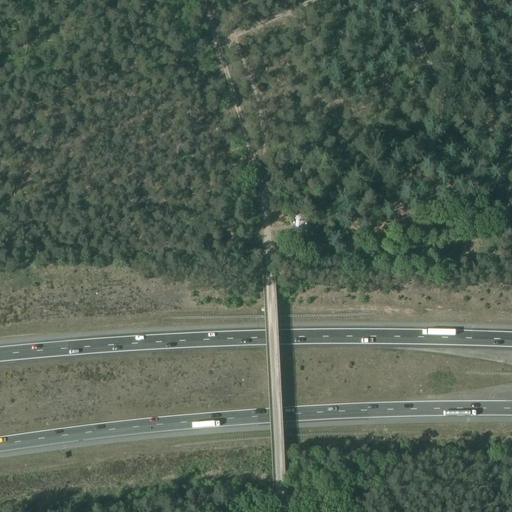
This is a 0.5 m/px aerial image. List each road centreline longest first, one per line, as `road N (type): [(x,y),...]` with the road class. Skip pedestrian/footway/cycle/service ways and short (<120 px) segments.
road 1 (motorway): [(0,445),(308,413),(511,409)]
road 2 (motorway): [(511,340),(258,338),(0,355)]
road 3 (track): [(264,197),(282,511)]
road 4 (track): [(411,0),(414,42),(429,76),(472,115),(511,128)]
road 5 (track): [(214,43),(264,197)]
